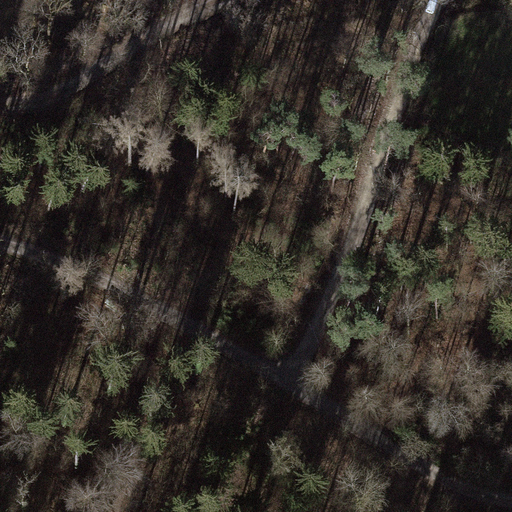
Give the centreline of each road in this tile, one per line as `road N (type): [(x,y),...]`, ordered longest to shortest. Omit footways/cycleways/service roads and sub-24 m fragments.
road 1 (track): [(0,247),(105,284),(294,384),(440,479),(511,505)]
road 2 (track): [(294,384),(381,167),(420,27),(437,0)]
road 3 (track): [(0,451),(239,428),(279,376)]
road 4 (track): [(0,102),(32,103),(223,0)]
